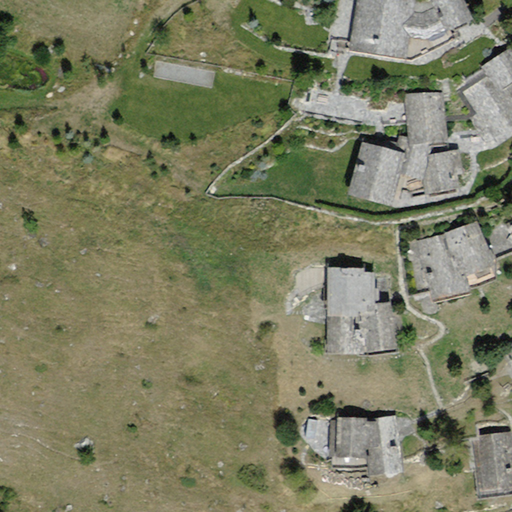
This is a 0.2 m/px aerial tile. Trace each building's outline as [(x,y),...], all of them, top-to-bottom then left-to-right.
[(400,0),(399,0),(348,0),(338,51),(389,61),(400,0)] [(451,21),(443,0),(415,0),(427,30),(451,21)] [(476,91),(505,75),(492,51),(462,67),(476,91)] [(432,100),(390,99),(389,142),(431,144),(432,100)] [(413,165),(343,143),(324,198),(365,212),(368,208),(385,208),(411,197),(446,194),(443,155),(415,157),(413,165)] [(511,221),(510,220),(490,241),(511,262),(511,221)] [(448,295),(446,280),(467,274),(457,225),(425,238),(400,244),(408,304),(448,295)] [(355,273),(301,271),(300,321),(338,321),(337,356),(372,352),(371,305),(355,305),(355,273)] [(511,345),(508,337),(487,350),(511,401),(511,345)] [(343,414),(309,414),(307,466),(337,466),(337,472),(376,472),(378,416),(352,416),(351,420),(343,420),(343,414)] [(490,489),(491,432),(453,432),(452,488),(490,489)]
